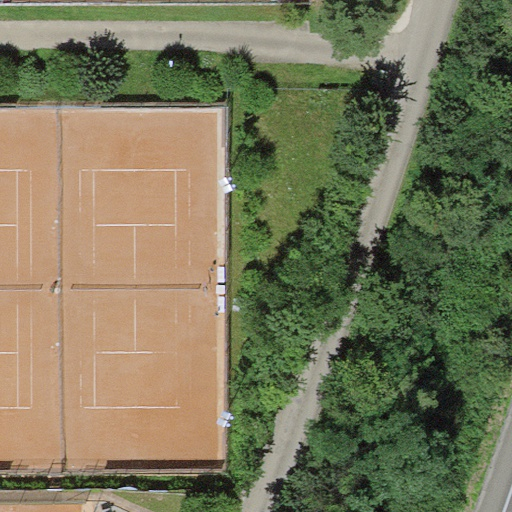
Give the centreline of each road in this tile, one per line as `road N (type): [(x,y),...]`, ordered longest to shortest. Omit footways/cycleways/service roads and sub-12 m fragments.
road 1 (unclassified): [(443,0),(285,511)]
road 2 (track): [(0,38),(427,50)]
